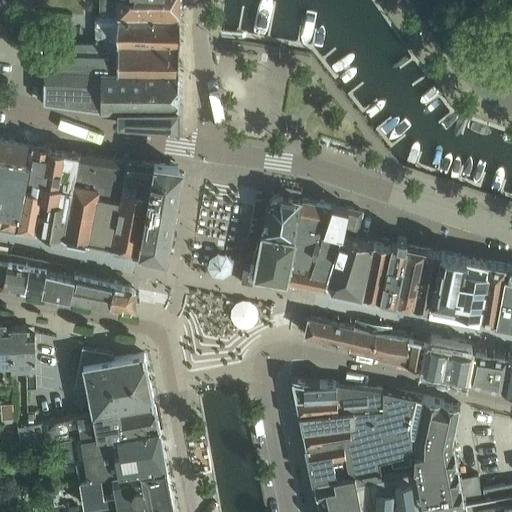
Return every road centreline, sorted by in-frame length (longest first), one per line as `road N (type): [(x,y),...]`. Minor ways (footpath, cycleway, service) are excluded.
road 1 (residential): [(288,511),(260,370),(267,349),(295,346),(465,390)]
road 2 (residential): [(193,511),(157,334),(0,298)]
road 3 (tertiary): [(511,234),(345,178),(215,152)]
road 4 (tertiary): [(215,152),(0,110)]
road 5 (residential): [(215,152),(199,0)]
road 6 (residential): [(511,106),(475,80),(422,0)]
